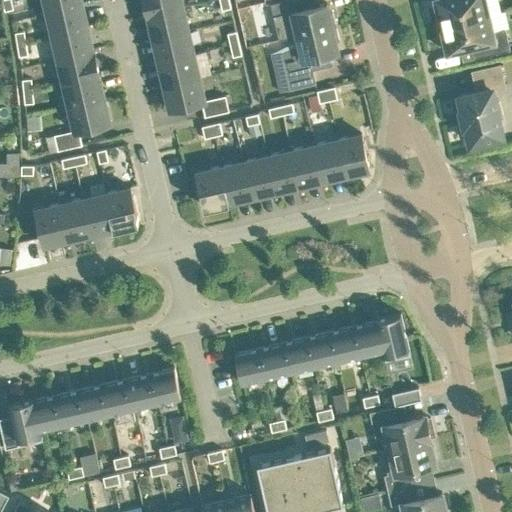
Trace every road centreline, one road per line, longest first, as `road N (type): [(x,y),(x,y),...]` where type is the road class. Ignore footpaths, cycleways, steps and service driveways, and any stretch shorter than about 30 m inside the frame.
road 1 (residential): [(112,0),(170,250)]
road 2 (unclassified): [(187,323),(409,272)]
road 3 (unclassified): [(390,198),(170,250)]
road 4 (unclassified): [(0,367),(187,323)]
road 5 (unclassified): [(170,250),(0,288)]
road 6 (unclassified): [(492,511),(456,353)]
road 7 (residential): [(187,323),(215,444)]
